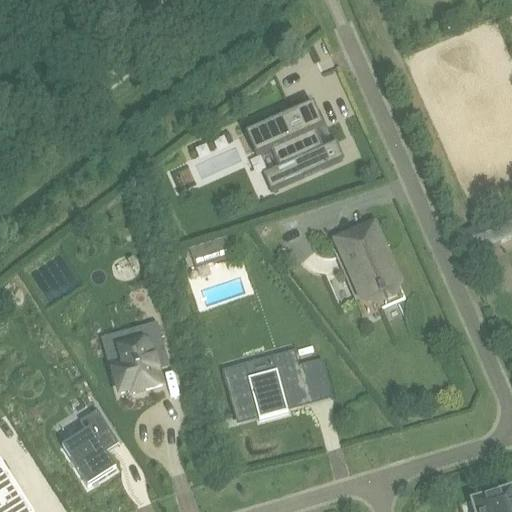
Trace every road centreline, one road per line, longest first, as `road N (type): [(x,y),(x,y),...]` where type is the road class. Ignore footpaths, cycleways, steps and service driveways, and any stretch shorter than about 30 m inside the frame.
road 1 (residential): [(511,423),(330,0)]
road 2 (track): [(208,0),(0,161)]
road 3 (residential): [(383,484),(497,442),(511,425)]
